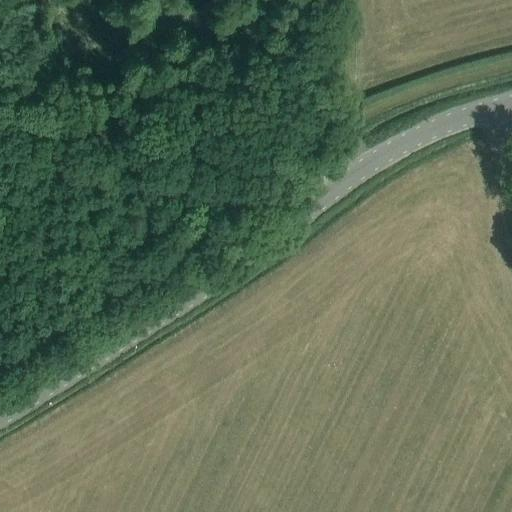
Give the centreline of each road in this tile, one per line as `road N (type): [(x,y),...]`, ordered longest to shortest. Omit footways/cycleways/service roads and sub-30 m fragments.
road 1 (unclassified): [(0,417),(248,258),(390,150),(494,109)]
road 2 (track): [(0,107),(280,161),(334,188)]
